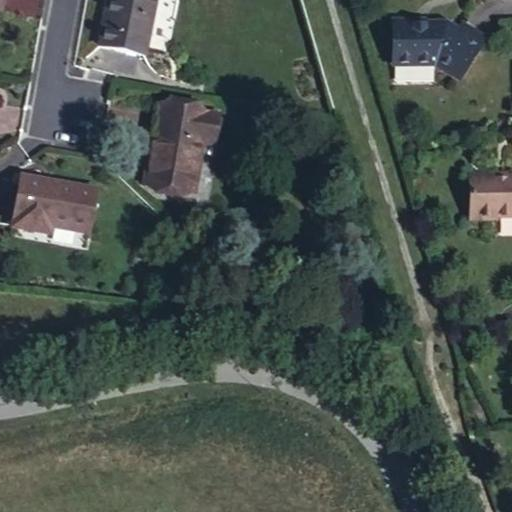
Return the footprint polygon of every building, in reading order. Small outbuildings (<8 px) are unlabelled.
[(143,56),(154,0),(108,0),(99,48),(143,56)] [(456,31),(446,24),(413,25),(413,22),(393,22),(392,66),(434,66),(459,80),(485,38),(461,23),(456,31)] [(212,144),(218,115),(158,105),(144,183),(192,192),(201,141),(212,144)] [(511,215),(511,177),(469,179),(469,221),(495,219),(495,217),(511,215)] [(88,234),(95,191),(21,178),(12,228),(48,234),(50,227),(88,234)]
